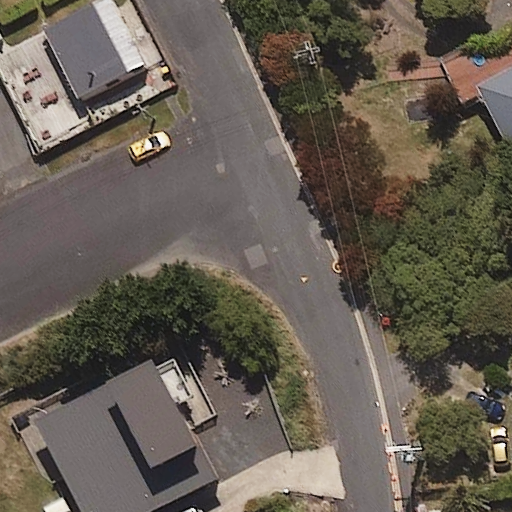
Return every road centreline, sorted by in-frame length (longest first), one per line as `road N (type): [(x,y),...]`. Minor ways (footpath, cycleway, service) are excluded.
road 1 (residential): [(258,155),(0,288)]
road 2 (residential): [(344,364),(258,155)]
road 3 (residential): [(258,155),(186,0)]
road 4 (residential): [(511,338),(344,364)]
road 5 (residential): [(373,511),(344,364)]
